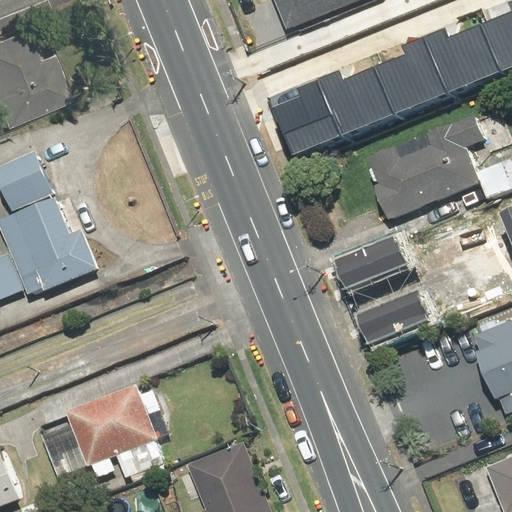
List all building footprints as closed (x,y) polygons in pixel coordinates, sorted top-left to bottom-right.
[(276,0),(289,31),(366,0),(276,0)] [(511,7),(511,15),(483,28),(502,73),(511,69),(511,4),(511,5),(511,7)] [(25,28),(0,37),(0,114),(6,129),(72,102),(51,52),(37,58),(25,28)] [(449,32),(427,40),(449,94),(502,73),(483,28),(453,41),(449,32)] [(409,55),(373,70),(393,116),(449,94),(427,40),(406,49),(409,55)] [(342,69),(321,78),(345,134),(393,116),(373,70),(348,82),(342,69)] [(307,100),(280,111),(297,154),(345,134),(321,78),(302,86),(307,100)] [(387,187),(383,189),(397,223),(489,185),(475,151),(494,143),(483,117),(376,161),(387,187)] [(36,156),(0,171),(0,186),(13,217),(54,200),(36,156)] [(63,200),(5,223),(35,297),(52,290),(53,294),(105,273),(88,232),(78,236),(63,200)] [(511,209),(501,214),(511,242),(511,209)] [(339,259),(350,286),(404,263),(392,236),(339,259)] [(361,313),(372,340),(426,317),(415,290),(361,313)] [(511,326),(480,339),(511,417),(511,326)] [(147,389),(74,415),(94,470),(167,444),(147,389)] [(277,511),(250,443),(194,465),(212,511),(277,511)] [(10,453),(0,456),(0,511),(2,511),(29,502),(10,453)] [(511,511),(511,462),(494,469),(511,511)] [(55,511),(50,498),(22,510),(22,511),(55,511)]
